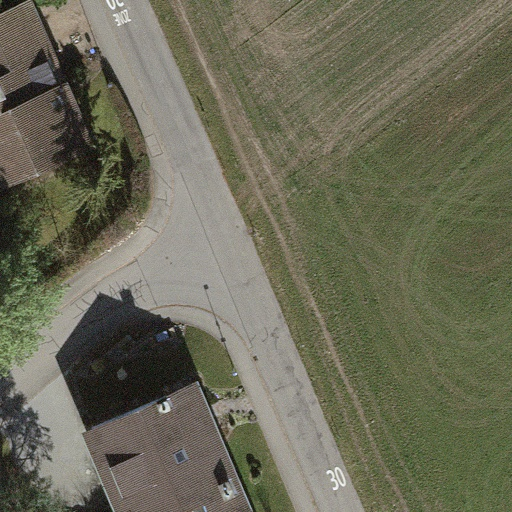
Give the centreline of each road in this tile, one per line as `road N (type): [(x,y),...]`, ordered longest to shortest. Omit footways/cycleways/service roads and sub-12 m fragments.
road 1 (tertiary): [(337,511),(231,250)]
road 2 (tertiary): [(231,250),(121,0)]
road 3 (residential): [(231,250),(0,393)]
